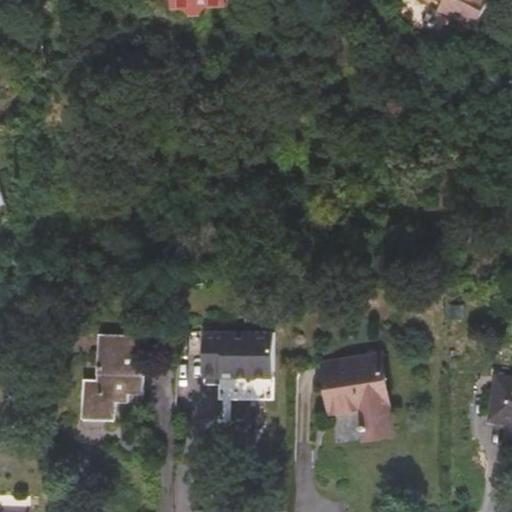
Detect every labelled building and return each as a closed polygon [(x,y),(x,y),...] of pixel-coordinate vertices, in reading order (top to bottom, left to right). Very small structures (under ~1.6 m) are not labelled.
[(236,7),(235,0),(179,0),(180,11),(194,10),(200,15),(210,14),(215,8),(236,7)] [(445,0),(444,3),(440,11),(475,29),(489,0),(445,0)] [(420,74),(416,98),(434,100),(436,76),(420,74)] [(314,230),(295,229),(295,232),(294,251),(313,252),(314,230)] [(279,250),(294,251),(295,232),(280,231),(279,250)] [(275,332),(205,331),(205,376),(220,376),(220,399),(275,399),(275,332)] [(101,334),(100,380),(86,379),(84,419),(119,420),(119,402),(131,403),(132,394),(145,394),(146,335),(101,334)] [(325,363),(333,414),(361,409),(367,440),(395,435),(384,355),(325,363)] [(492,420),(511,422),(511,378),(497,376),(492,420)]
